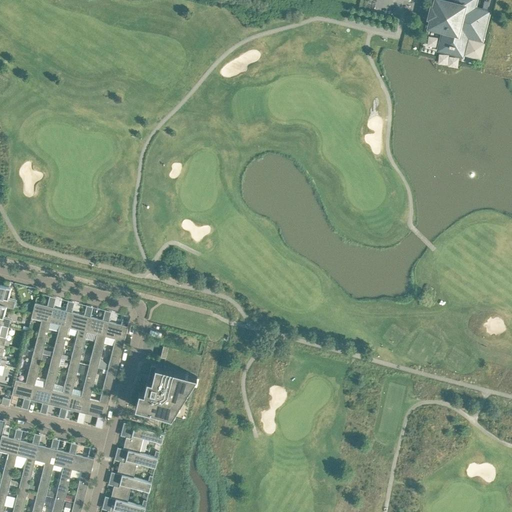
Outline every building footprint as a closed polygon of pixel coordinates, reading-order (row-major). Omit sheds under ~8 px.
[(432,0),(432,1),(430,1),(426,15),(429,16),(426,25),(441,29),(436,49),(463,56),(468,37),(483,40),(491,8),(476,4),(476,0),(432,0)] [(11,287),(0,283),(0,304),(6,306),(14,308),(16,300),(8,298),(11,287)] [(43,353),(50,322),(54,307),(35,302),(32,317),(41,320),(33,351),(43,353)] [(4,317),(6,306),(0,304),(0,323),(8,326),(9,327),(11,318),(4,317)] [(62,353),(69,327),(68,327),(72,312),(54,307),(50,322),(60,324),(52,356),(61,358),(61,357),(62,353)] [(79,362),(87,331),(91,316),(72,312),(68,327),(69,327),(78,329),(71,360),(79,362)] [(100,358),(106,336),(105,336),(109,321),(91,316),(87,331),(97,334),(89,365),(98,367),(100,358)] [(116,372),(128,326),(109,321),(105,336),(106,336),(115,338),(107,370),(116,372)] [(5,337),(8,326),(0,323),(0,344),(8,346),(10,341),(5,340),(6,337),(5,337)] [(139,391),(135,407),(142,409),(161,413),(163,414),(168,415),(169,415),(172,416),(186,420),(197,376),(203,354),(202,354),(194,352),(169,345),(164,344),(164,345),(162,351),(161,356),(165,357),(162,367),(156,365),(153,376),(154,376),(153,380),(147,379),(145,390),(145,392),(139,391)] [(35,384),(43,353),(33,351),(26,382),(16,379),(12,394),(31,399),(34,384),(35,384)] [(53,389),(61,358),(52,356),(44,386),(35,384),(34,384),(31,399),(49,404),(53,389)] [(107,363),(100,358),(98,367),(105,369),(107,363)] [(71,393),(72,393),(79,362),(71,360),(63,391),(53,389),(49,404),(67,408),(71,393)] [(90,398),(98,367),(89,365),(81,396),(72,393),(71,393),(67,408),(86,413),(90,398)] [(105,418),(116,372),(107,370),(100,400),(90,398),(86,413),(105,418)] [(3,397),(1,404),(9,406),(11,399),(3,397)] [(162,442),(164,432),(134,425),(131,438),(126,436),(123,449),(128,450),(140,453),(140,452),(143,437),(162,442)] [(0,483),(9,486),(11,479),(17,455),(16,455),(20,440),(2,435),(0,442),(0,450),(8,452),(0,482),(0,483)] [(35,459),(39,444),(20,440),(16,455),(17,455),(26,457),(19,485),(17,481),(11,479),(9,486),(19,488),(27,490),(35,459)] [(47,490),(54,464),(53,464),(57,449),(39,444),(35,459),(45,462),(37,493),(46,495),(47,490)] [(64,500),(72,469),(76,454),(57,449),(53,464),(54,464),(63,466),(55,497),(64,500)] [(158,457),(154,456),(140,452),(140,453),(128,450),(125,462),(120,461),(117,473),(122,474),(133,477),(137,462),(156,466),(158,457)] [(83,504),(94,458),(76,454),(72,469),(82,471),(74,502),(83,504)] [(152,481),(148,480),(133,477),(122,474),(119,487),(114,485),(111,498),(116,499),(127,501),(131,486),(149,491),(152,481)] [(2,511),(9,486),(0,483),(0,511),(2,511)] [(22,511),(27,490),(19,488),(12,511),(22,511)] [(41,511),(46,495),(37,493),(32,511),(41,511)] [(61,511),(64,500),(55,497),(51,511),(61,511)] [(144,511),(146,506),(142,505),(127,501),(116,499),(113,511),(108,510),(107,511),(124,511),(125,511),(130,511),(144,511)] [(80,511),(83,504),(74,502),(71,511),(80,511)]
